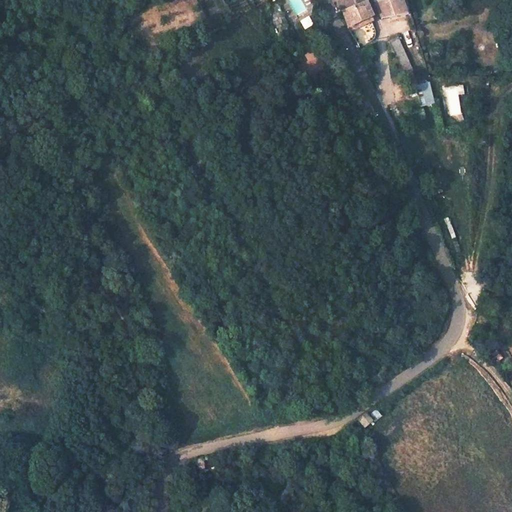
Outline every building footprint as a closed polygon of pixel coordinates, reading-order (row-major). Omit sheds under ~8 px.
[(341,12),(348,28),(371,17),(365,2),(363,0),(334,0),(338,4),(341,12)] [(380,0),(372,1),(380,20),(406,16),(400,0),(380,0)] [(309,15),(299,19),(303,29),(313,25),(309,15)] [(388,42),(399,66),(407,63),(396,38),(388,42)] [(417,84),(420,106),(434,104),(431,82),(417,84)] [(489,355),(496,363),(502,359),(495,350),(489,355)] [(367,413),(359,420),(365,428),(373,422),(374,423),(382,417),(375,409),(368,415),(367,413)] [(184,465),(188,480),(215,471),(212,457),(184,465)]
